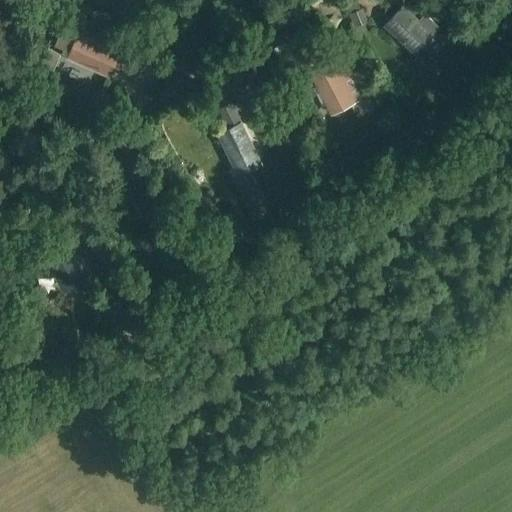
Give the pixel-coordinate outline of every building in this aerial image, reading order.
[(511,9),(511,0),(494,0),(509,13),(511,9)] [(49,1),(37,6),(44,23),(56,18),(49,1)] [(440,44),(400,6),(382,25),(415,56),(416,54),(424,62),(440,44)] [(361,8),(349,12),(354,25),(366,21),(361,8)] [(10,46),(10,57),(22,58),(23,21),(4,21),(4,46),(10,46)] [(56,41),(64,44),(63,46),(75,51),(72,59),(110,75),(120,52),(78,34),(70,31),(70,33),(61,29),(56,41)] [(345,33),(334,34),(335,47),(345,47),(345,33)] [(332,113),(362,98),(341,58),(320,69),(322,74),(314,78),(332,113)] [(251,74),(235,77),(237,87),(253,84),(251,74)] [(432,110),(412,122),(420,135),(423,139),(443,126),(440,123),(432,110)] [(237,173),(257,164),(238,122),(226,128),(229,134),(221,138),(237,173)] [(150,136),(136,144),(145,161),(160,153),(150,136)] [(143,215),(164,203),(143,166),(122,177),(143,215)] [(251,170),(235,177),(255,219),(270,212),(251,170)] [(39,241),(25,248),(38,274),(52,268),(63,290),(84,280),(66,241),(44,252),(39,241)] [(141,319),(126,294),(105,307),(120,331),(141,319)]
